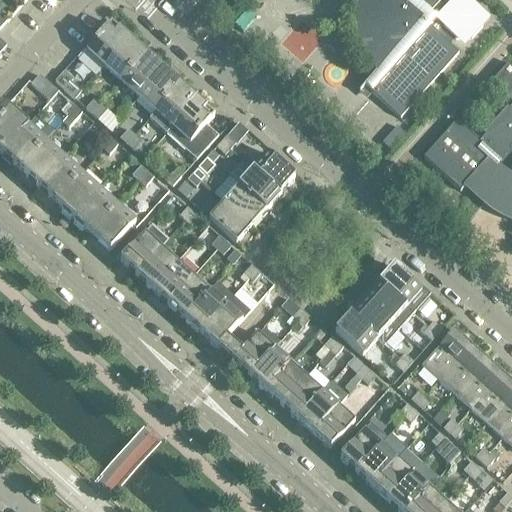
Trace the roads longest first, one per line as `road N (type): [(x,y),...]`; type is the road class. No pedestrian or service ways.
road 1 (residential): [(511,326),(141,0)]
road 2 (tertiary): [(345,511),(0,200)]
road 3 (residential): [(0,92),(83,0)]
